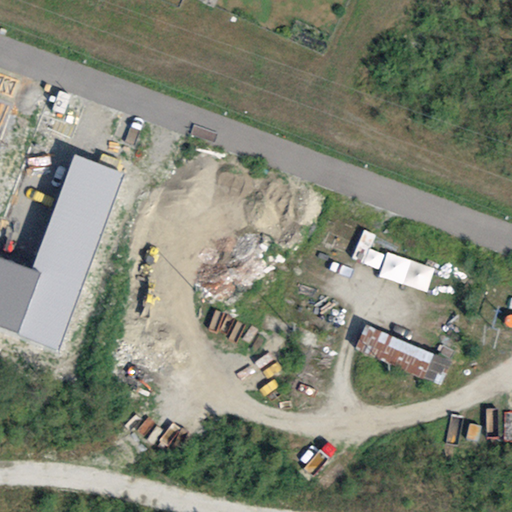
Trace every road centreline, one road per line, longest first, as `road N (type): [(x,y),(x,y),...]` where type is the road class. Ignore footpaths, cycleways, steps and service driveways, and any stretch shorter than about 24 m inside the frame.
road 1 (residential): [(0,51),(511,241)]
road 2 (track): [(0,475),(99,475),(179,388),(175,354),(139,299)]
road 3 (track): [(511,370),(394,421),(348,410),(346,360),(387,278)]
road 4 (track): [(257,511),(284,508),(323,482),(349,446),(394,421)]
road 5 (track): [(99,475),(228,511)]
